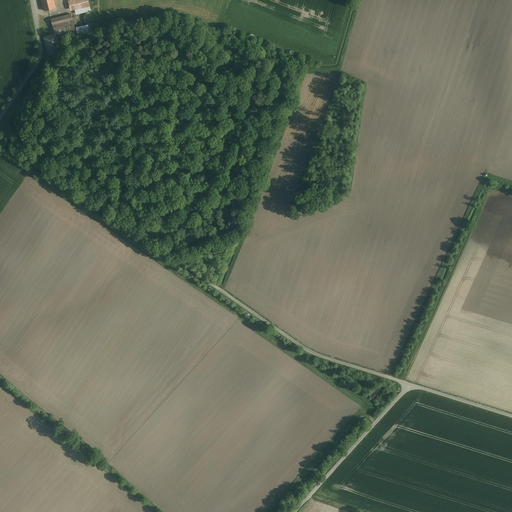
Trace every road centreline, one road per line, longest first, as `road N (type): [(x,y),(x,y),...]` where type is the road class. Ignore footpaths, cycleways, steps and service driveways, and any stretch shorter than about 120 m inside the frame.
road 1 (unclassified): [(409,384),(306,348),(0,139)]
road 2 (unclassified): [(294,511),(409,384)]
road 3 (unclassified): [(31,0),(39,56),(0,118)]
